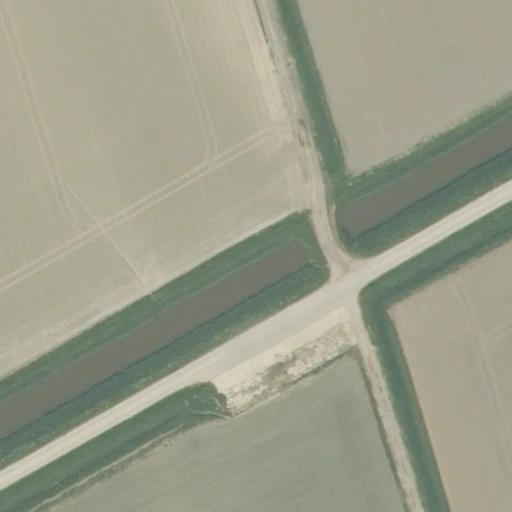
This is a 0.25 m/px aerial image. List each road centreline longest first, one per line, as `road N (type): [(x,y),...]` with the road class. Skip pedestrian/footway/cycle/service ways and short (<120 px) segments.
road 1 (unclassified): [(0,479),(511,193)]
road 2 (unknown): [(348,284),(417,511)]
